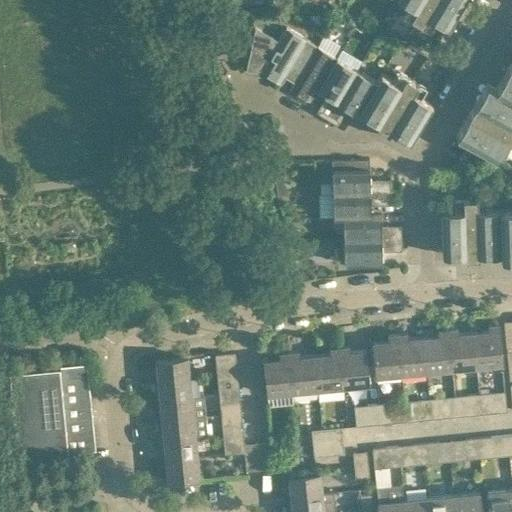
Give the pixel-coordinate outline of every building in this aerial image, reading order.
[(404,0),(416,7),(411,15),(423,22),(428,14),(448,25),(462,0),(404,0)] [(350,15),(347,21),(356,26),(359,20),(350,15)] [(356,26),(355,27),(363,31),(367,24),(359,20),(356,26)] [(286,75),(290,77),(295,70),(290,67),(298,54),(307,60),(317,43),(286,25),(278,39),(255,25),(246,69),(259,72),(260,69),(281,82),(286,75)] [(312,100),(319,87),(338,56),(317,43),(307,60),(298,54),(290,67),(295,70),(290,77),(294,80),(290,87),(312,100)] [(317,112),(328,118),(357,68),(338,56),(319,87),(329,92),(317,112)] [(511,58),(495,86),(506,92),(511,96),(511,58)] [(358,112),(360,109),(369,94),(382,72),(380,71),(376,79),(357,68),(328,118),(338,124),(349,107),(358,112)] [(369,94),(360,109),(378,121),(376,124),(389,131),(391,128),(410,140),(432,102),(413,90),(418,81),(406,74),(401,83),(382,72),(369,94)] [(486,81),(456,133),(470,141),(475,144),(493,154),(497,157),(504,146),(511,150),(511,96),(506,92),(495,86),(492,85),(486,81)] [(332,168),(333,192),(390,190),(389,178),(369,179),(368,167),(369,167),(369,158),(332,158),(332,168)] [(283,181),(276,182),(277,194),(287,194),(287,191),(286,184),(285,183),(283,181)] [(333,192),(318,193),(319,216),(343,215),(370,214),(370,213),(370,210),(370,203),(390,202),(390,190),(333,192)] [(500,250),(500,206),(478,207),(477,197),(464,197),(464,207),(441,207),(442,251),(465,251),(465,255),(479,255),(479,251),(500,250)] [(511,206),(500,206),(500,250),(501,254),(511,254),(511,206)] [(343,215),(344,238),(401,236),(401,224),(380,225),(380,213),(370,214),(343,215)] [(401,236),(344,238),(345,262),(382,261),(382,249),(402,248),(401,236)] [(295,269),(296,277),(305,277),(305,269),(295,269)] [(489,328),(473,330),(477,364),(502,361),(498,322),(488,323),(489,328)] [(457,326),(448,327),(452,366),(477,364),(473,330),(458,331),(457,326)] [(438,333),(423,335),(426,369),(452,366),(448,327),(438,328),(438,333)] [(407,331),(397,332),(401,372),(426,369),(423,335),(408,336),(407,331)] [(401,372),(397,332),(388,333),(388,338),(372,340),(376,374),(401,372)] [(349,344),(339,345),(343,384),(369,381),(366,347),(349,349),(349,344)] [(330,351),(314,352),(318,386),(343,384),(339,345),(329,346),(330,351)] [(299,349),(289,350),(293,389),(318,386),(314,352),(299,354),(299,349)] [(293,389),(289,350),(279,351),(280,356),(264,357),(267,391),(293,389)] [(234,351),(215,353),(216,361),(235,359),(234,351)] [(152,368),(154,379),(189,375),(187,355),(155,358),(156,367),(152,368)] [(0,443),(1,458),(95,449),(87,362),(9,369),(12,401),(0,402),(0,443)] [(158,387),(159,398),(191,395),(189,375),(154,379),(154,387),(158,387)] [(238,382),(218,384),(219,392),(238,391),(238,382)] [(238,391),(219,392),(219,401),(239,399),(238,391)] [(492,391),(480,392),(482,412),(494,411),(492,391)] [(482,412),(480,392),(468,393),(469,413),(482,412)] [(156,408),(157,419),(193,415),(191,395),(159,398),(160,408),(156,408)] [(442,396),(429,397),(430,417),(444,415),(442,396)] [(430,417),(429,397),(418,398),(420,418),(430,417)] [(392,401),(380,402),(382,422),(394,421),(392,401)] [(382,422),(380,402),(368,403),(370,423),(382,422)] [(162,428),(163,438),(195,435),(193,415),(157,419),(158,428),(162,428)] [(241,422),(222,424),(222,433),(242,431),(241,422)] [(312,429),(314,442),(343,439),(342,426),(312,429)] [(160,448),(161,459),(197,455),(195,435),(163,438),(164,448),(160,448)] [(491,435),(478,436),(480,456),(493,455),(491,435)] [(480,456),(478,436),(465,437),(467,458),(480,456)] [(256,440),(257,449),(259,468),(272,467),(269,439),(256,440)] [(343,439),(314,442),(315,455),(345,452),(343,439)] [(244,450),(244,451),(257,449),(256,440),(223,443),(224,452),(244,450)] [(438,440),(423,442),(425,462),(440,460),(438,440)] [(425,462),(423,442),(412,443),(414,463),(425,462)] [(388,465),(386,446),(372,447),(375,467),(388,465)] [(257,449),(244,451),(246,469),(259,468),(257,449)] [(367,450),(354,451),(357,476),(369,475),(367,450)] [(298,451),(290,452),(291,462),(299,462),(298,451)] [(197,455),(161,459),(162,468),(166,468),(167,479),(199,476),(197,455)] [(287,484),(288,495),(323,491),(321,471),(290,474),(291,484),(287,484)] [(402,482),(376,485),(378,500),(379,511),(404,511),(403,498),(402,482)] [(511,511),(511,487),(487,490),(488,511),(511,511)] [(323,491),(288,495),(289,505),(293,504),(293,511),(316,511),(325,511),(335,510),(334,490),(323,491)] [(481,511),(479,491),(453,493),(455,511),(481,511)] [(455,511),(453,493),(428,495),(430,511),(455,511)] [(356,495),(357,508),(371,507),(370,494),(356,495)] [(430,511),(428,495),(403,498),(404,511),(430,511)]
